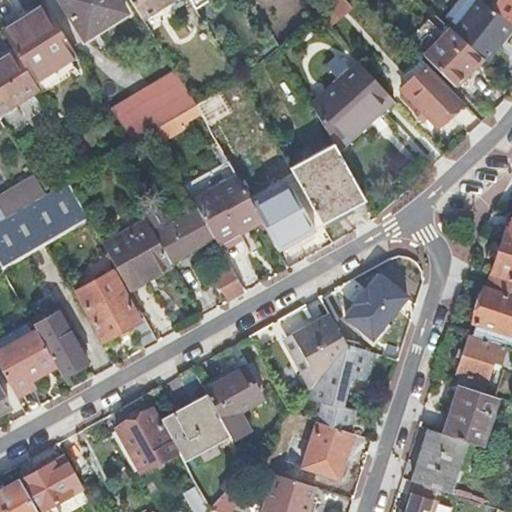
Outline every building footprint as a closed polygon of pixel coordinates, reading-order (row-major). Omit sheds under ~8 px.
[(126,14),(117,0),(58,0),(84,41),(126,14)] [(129,0),(142,21),(174,0),(129,0)] [(344,0),(335,0),(320,14),(330,26),(351,7),(344,0)] [(511,24),(494,10),(480,0),(475,0),(452,31),(481,58),(486,62),(503,39),(511,26),(511,24)] [(511,0),(499,0),(494,10),(511,24),(511,0)] [(6,39),(14,52),(33,82),(76,55),(44,6),(29,16),(33,22),(6,39)] [(453,86),(481,58),(452,31),(449,29),(445,33),(442,36),(439,33),(426,21),(407,41),(421,56),(422,57),(453,86)] [(510,45),(511,42),(511,26),(503,39),(510,45)] [(14,52),(0,61),(0,113),(39,91),(33,82),(14,52)] [(421,56),(419,59),(425,66),(449,91),(453,86),(422,57),(421,56)] [(311,105),(332,142),(370,108),(373,110),(389,97),(357,62),(311,105)] [(449,91),(425,66),(399,90),(435,126),(460,102),(449,91)] [(116,118),(132,144),(154,131),(196,106),(180,81),(116,118)] [(107,138),(109,142),(115,151),(125,145),(117,132),(107,138)] [(104,155),(106,159),(110,157),(116,153),(115,151),(109,142),(100,147),(92,136),(78,144),(90,163),(104,155)] [(364,199),(332,142),(288,168),(320,224),(364,199)] [(184,185),(198,210),(213,237),(215,240),(236,229),(242,240),(249,251),(250,250),(241,233),(262,222),(250,202),(227,161),(184,185)] [(26,206),(46,244),(89,220),(67,182),(46,195),(26,206)] [(34,197),(44,192),(38,182),(29,188),(34,197)] [(286,182),(250,202),(262,222),(278,251),(315,231),(286,182)] [(34,197),(29,188),(4,202),(10,212),(34,197)] [(0,265),(2,269),(46,244),(26,206),(0,221),(0,265)] [(157,233),(154,235),(169,261),(213,237),(198,210),(157,233)] [(147,222),(104,246),(128,288),(171,264),(169,261),(154,235),(147,222)] [(491,274),(486,287),(511,295),(511,230),(504,228),(489,274),(491,274)] [(236,229),(215,240),(221,252),(242,240),(236,229)] [(171,264),(128,288),(131,294),(174,269),(171,264)] [(243,290),(230,267),(215,275),(228,298),(243,290)] [(406,295),(379,274),(346,317),(373,339),(406,295)] [(111,297),(118,293),(115,287),(108,291),(111,297)] [(497,344),(511,348),(511,335),(511,333),(511,297),(482,287),(471,324),(475,325),(472,336),(497,344)] [(131,326),(144,349),(158,341),(145,318),(140,320),(123,290),(118,293),(111,297),(86,311),(103,341),(131,326)] [(345,345),(329,315),(293,335),(317,379),(333,360),(345,345)] [(61,319),(37,333),(45,345),(68,332),(61,319)] [(31,321),(0,337),(0,351),(37,332),(31,321)] [(45,345),(54,362),(62,377),(87,363),(70,331),(68,332),(45,345)] [(37,332),(0,351),(0,368),(10,386),(17,398),(35,387),(29,376),(54,362),(45,345),(37,333),(37,332)] [(481,393),(497,344),(472,336),(468,334),(455,374),(460,375),(457,385),(462,386),(481,393)] [(317,379),(293,335),(284,340),(310,388),(317,379)] [(319,402),(314,420),(316,420),(347,431),(353,409),(340,405),(347,383),(355,377),(367,381),(374,354),(345,345),(333,360),(317,379),(310,388),(302,397),(319,402)] [(204,389),(207,394),(222,422),(263,399),(245,367),(204,389)] [(473,445),(477,446),(492,396),(481,393),(462,386),(453,411),(448,409),(440,434),(473,445)] [(0,390),(0,411),(9,407),(0,390)] [(207,394),(161,419),(184,461),(230,436),(222,422),(207,394)] [(151,409),(116,428),(133,460),(139,470),(175,451),(169,441),(151,409)] [(347,431),(316,420),(302,466),(338,478),(352,433),(347,431)] [(434,488),(454,495),(455,490),(446,487),(450,477),(447,475),(452,472),(452,468),(464,472),(473,445),(440,434),(428,430),(412,481),(434,488)] [(226,460),(236,478),(246,465),(239,452),(226,460)] [(52,462),(20,480),(37,511),(59,511),(55,504),(71,495),(83,488),(65,455),(52,462)] [(277,474),(264,511),(298,511),(307,485),(277,474)] [(0,511),(37,511),(20,480),(0,491),(0,511)] [(405,511),(425,511),(434,488),(412,481),(407,495),(410,496),(405,511)] [(204,499),(197,486),(187,492),(194,505),(204,499)] [(210,509),(209,510),(214,511),(238,511),(240,509),(216,501),(210,509)]
